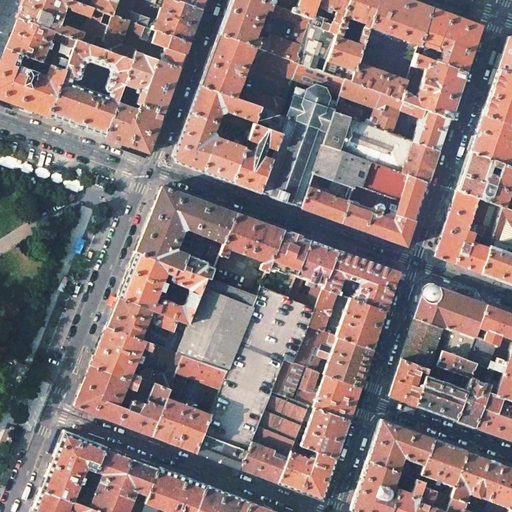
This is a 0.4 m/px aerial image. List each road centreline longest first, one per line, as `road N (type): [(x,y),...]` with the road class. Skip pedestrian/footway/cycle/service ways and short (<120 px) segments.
road 1 (residential): [(314,511),(49,409)]
road 2 (residential): [(149,170),(416,265)]
road 3 (residential): [(499,17),(416,265)]
road 4 (residential): [(49,409),(149,170)]
road 5 (residential): [(149,170),(215,0)]
road 6 (residential): [(0,119),(149,170)]
road 7 (residential): [(511,455),(370,402)]
road 8 (residential): [(416,265),(370,402)]
